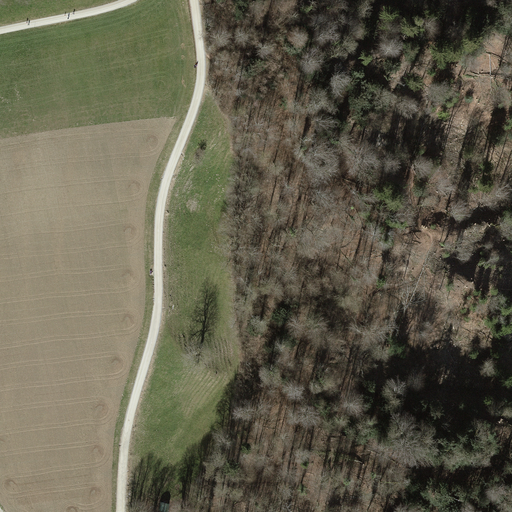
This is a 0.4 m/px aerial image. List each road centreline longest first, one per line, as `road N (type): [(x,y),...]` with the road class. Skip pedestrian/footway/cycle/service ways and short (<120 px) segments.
road 1 (track): [(194,0),(201,75),(159,208),(157,317),(127,432),(121,511)]
road 2 (track): [(0,31),(129,0)]
